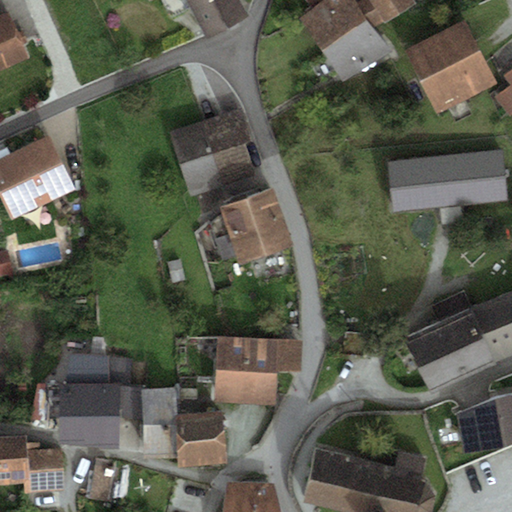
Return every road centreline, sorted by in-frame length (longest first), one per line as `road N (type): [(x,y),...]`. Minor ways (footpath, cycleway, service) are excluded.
road 1 (residential): [(247,33),(247,90),(299,231),(311,310),(308,370),(282,438)]
road 2 (residential): [(0,132),(247,33)]
road 3 (residential): [(511,368),(429,402),(348,393),(325,401),(282,438)]
